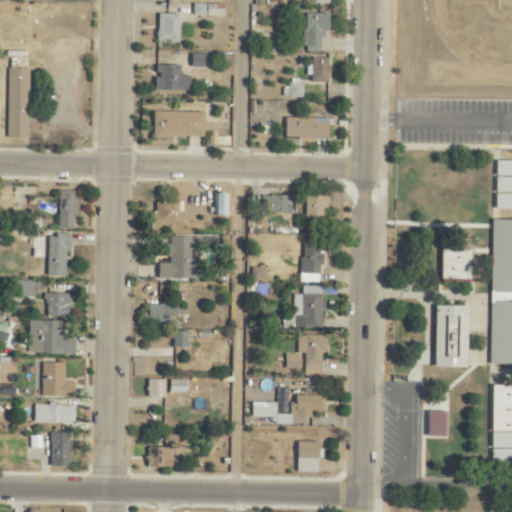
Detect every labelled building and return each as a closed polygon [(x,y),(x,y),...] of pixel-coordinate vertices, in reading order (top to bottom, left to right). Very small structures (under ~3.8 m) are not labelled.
[(222,4),(191,3),(191,15),(221,16),(222,4)] [(319,52),(320,32),(326,32),(327,13),(302,13),(302,52),(319,52)] [(155,41),(176,41),(177,14),(155,14),(155,41)] [(0,27),(0,32),(0,43),(27,43),(27,27),(0,27)] [(189,66),(204,67),(204,54),(189,53),(189,66)] [(327,83),(326,57),(307,57),(307,83),(327,83)] [(152,78),(152,90),(188,91),(188,76),(178,76),(178,65),(155,64),(154,78),(152,78)] [(26,138),(27,68),(5,68),(4,137),(26,138)] [(300,97),(299,78),(289,79),(289,85),(282,86),(282,98),(300,97)] [(202,112),(151,112),(151,137),(202,138),(202,112)] [(326,118),(283,117),(283,138),(326,139),(326,118)] [(511,160),(494,160),(493,210),(511,209),(511,160)] [(56,229),(72,229),(72,218),(76,218),(76,191),(57,191),(56,229)] [(212,216),(225,216),(225,193),(212,192),(212,216)] [(285,196),(266,196),(266,213),(289,213),(289,206),(285,206),(285,196)] [(324,197),(303,196),(303,220),(324,220),(324,197)] [(176,225),(177,212),(181,212),(181,201),(152,201),(152,224),(176,225)] [(511,219),(490,220),(488,364),(511,364),(511,219)] [(68,235),(45,234),(45,276),(63,277),(64,248),(68,249),(68,235)] [(156,278),(197,279),(197,236),(167,236),(167,263),(156,263),(156,278)] [(318,282),(319,243),(299,243),(298,282),(318,282)] [(470,249),(439,249),(439,279),(470,279),(470,249)] [(249,279),(262,280),(263,268),(250,267),(249,279)] [(34,297),(34,282),(12,281),(11,296),(34,297)] [(265,284),(250,284),(250,295),(264,296),(265,284)] [(320,328),(320,286),(299,286),(299,295),(291,294),(291,315),(281,315),(281,328),(320,328)] [(68,317),(69,295),(44,294),(43,317),(68,317)] [(145,304),(145,313),(141,313),(140,322),(168,323),(169,305),(145,304)] [(464,368),(465,306),(433,305),(431,367),(464,368)] [(62,321),(26,321),(26,354),(73,354),(72,338),(62,338),(62,321)] [(186,347),(186,331),(170,331),(171,347),(186,347)] [(295,354),(283,354),(283,368),(301,368),(301,372),(319,372),(319,351),(324,351),(324,336),(295,336),(295,354)] [(72,382),(61,382),(62,363),(40,363),(39,397),(71,398),(72,382)] [(145,398),(162,398),(162,379),(145,379),(145,398)] [(184,392),(184,380),(167,379),(167,392),(184,392)] [(511,385),(489,385),(488,452),(489,452),(489,463),(511,463),(511,385)] [(273,403),(249,402),(249,421),(286,422),(287,388),(273,387),(273,403)] [(322,410),(322,396),(293,395),(292,418),(310,419),(310,410),(322,410)] [(443,412),(425,412),(425,437),(443,437),(443,412)] [(48,433),(49,467),(68,466),(68,432),(48,433)] [(175,435),(162,435),(162,444),(175,444),(175,435)] [(316,442),(295,442),(294,472),(315,472),(316,442)] [(180,448),(145,447),(144,467),(180,468),(180,448)]
